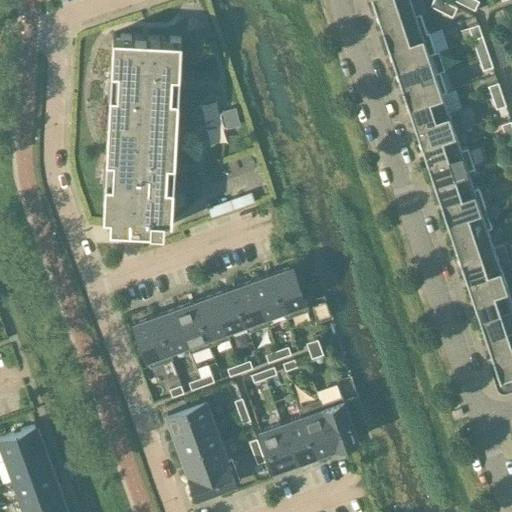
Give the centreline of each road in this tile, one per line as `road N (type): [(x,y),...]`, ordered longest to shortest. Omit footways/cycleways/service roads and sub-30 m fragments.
road 1 (residential): [(339,0),(480,418)]
road 2 (residential): [(94,286),(54,171),(56,24)]
road 3 (residential): [(175,511),(94,286)]
road 4 (residential): [(94,286),(274,220)]
